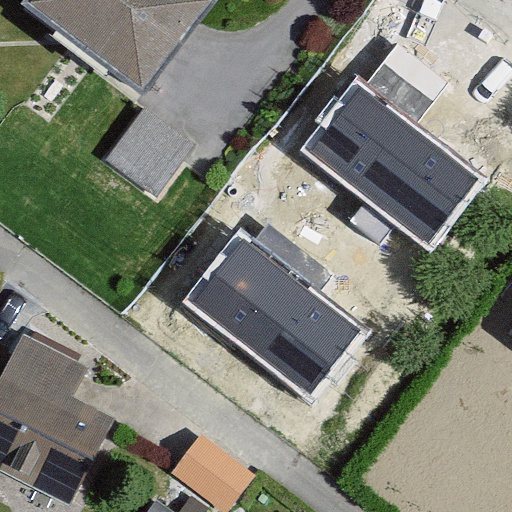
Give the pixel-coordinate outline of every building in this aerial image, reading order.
[(144,80),(199,0),(28,0),(75,33),(144,80)] [(300,144),(428,249),(482,183),(354,79),(300,144)] [(172,125),(145,106),(106,160),(157,196),(196,143),(172,125)] [(359,328),(234,231),(181,299),(307,396),(359,328)] [(87,369),(25,336),(13,360),(0,383),(0,468),(32,485),(69,504),(88,468),(114,420),(72,398),(87,369)] [(203,436),(173,474),(223,511),(227,511),(255,476),(203,436)] [(170,511),(155,502),(148,511),(170,511)]
